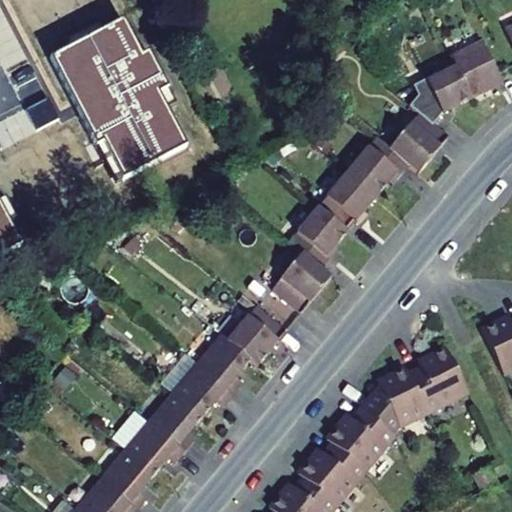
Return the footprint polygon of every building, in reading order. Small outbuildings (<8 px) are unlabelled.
[(141,61),(117,22),(51,57),(116,180),(182,146),(151,85),(156,82),(159,80),(148,57),(141,61)] [(453,67),(470,101),(490,90),(489,87),(500,81),(481,43),(449,59),(453,67)] [(441,115),(470,101),(453,67),(412,87),(417,97),(409,107),(419,115),(433,127),(441,115)] [(490,90),(502,85),(500,81),(489,87),(490,90)] [(390,151),(419,175),(448,140),(433,127),(419,115),(390,151)] [(314,147),(324,155),(331,147),(321,139),(314,147)] [(348,174),(318,209),(347,233),(376,198),(348,174)] [(393,186),(399,178),(396,175),(389,183),(393,186)] [(306,199),(311,192),(302,185),(297,191),(306,199)] [(334,249),(347,233),(318,209),(289,244),(302,256),(321,271),(331,260),(327,257),(334,249)] [(0,251),(16,244),(0,215),(0,251)] [(178,233),(185,222),(179,217),(171,228),(178,233)] [(327,257),(331,260),(337,252),(334,249),(327,257)] [(321,271),(302,256),(272,292),(301,316),(331,279),(321,271)] [(46,268),(37,279),(49,288),(58,277),(46,268)] [(256,369),(286,333),(257,310),(228,345),(249,362),(256,369)] [(511,372),(511,324),(511,325),(508,319),(481,332),(481,333),(499,368),(503,377),(511,372)] [(196,366),(233,397),(242,385),(235,379),(249,362),(228,345),(220,338),(196,366)] [(70,356),(78,349),(72,342),(64,349),(70,356)] [(420,370),(407,377),(426,415),(467,395),(445,350),(417,364),(420,370)] [(160,385),(172,395),(196,366),(184,356),(160,385)] [(233,397),(196,366),(172,395),(201,420),(215,402),(223,409),(233,397)] [(379,389),(360,412),(391,437),(398,429),(426,415),(407,377),(404,371),(377,384),(379,389)] [(186,437),(201,420),(172,395),(148,424),(184,455),(194,443),(186,437)] [(332,447),(364,474),(393,439),(391,437),(360,412),(351,423),(346,418),(326,442),(332,447)] [(175,466),(184,455),(148,424),(123,453),(153,477),(167,460),(175,466)] [(9,445),(18,435),(11,430),(3,440),(9,445)] [(303,481),(336,508),(364,474),(332,447),(323,457),(317,453),(298,476),(303,481)] [(153,477),(123,453),(100,482),(136,511),(146,501),(138,495),(153,477)] [(480,495),(497,486),(489,469),(472,478),(480,495)] [(270,511),(332,511),(336,508),(303,481),(294,491),(289,487),(269,510),(270,511)] [(136,511),(100,482),(76,511),(77,511),(136,511)] [(483,499),(489,511),(511,511),(500,491),(483,499)]
